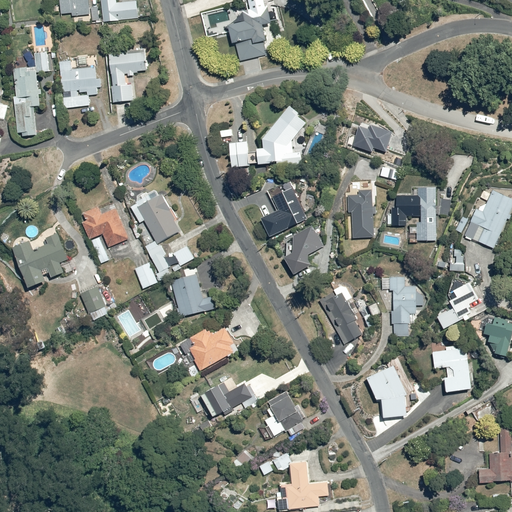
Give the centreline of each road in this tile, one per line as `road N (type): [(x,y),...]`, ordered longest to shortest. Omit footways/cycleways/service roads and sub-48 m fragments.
road 1 (residential): [(194,104),(225,202),(373,471),(383,511)]
road 2 (residential): [(346,77),(456,27),(511,28)]
road 3 (residential): [(194,104),(262,81),(346,77)]
road 4 (residential): [(511,130),(377,91)]
road 5 (residential): [(72,154),(194,104)]
